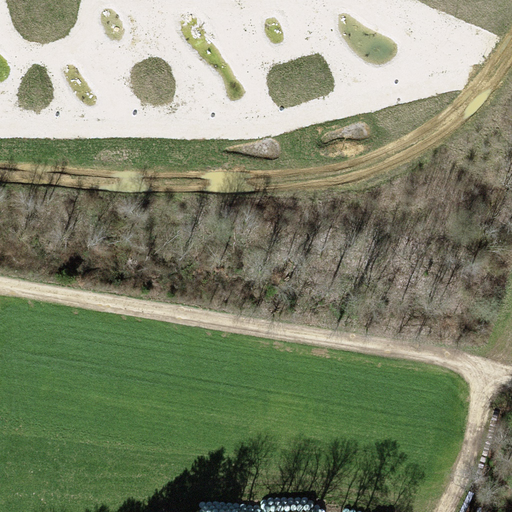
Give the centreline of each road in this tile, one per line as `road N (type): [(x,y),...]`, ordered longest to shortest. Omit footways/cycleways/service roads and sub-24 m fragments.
road 1 (track): [(0,166),(225,175),(324,168),(385,153),(429,131),(511,39)]
road 2 (track): [(511,377),(0,288)]
